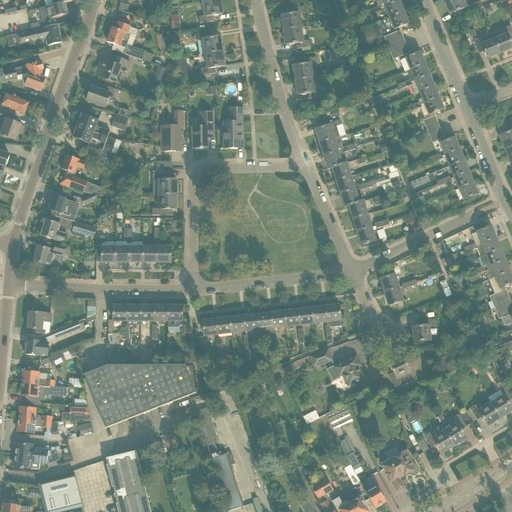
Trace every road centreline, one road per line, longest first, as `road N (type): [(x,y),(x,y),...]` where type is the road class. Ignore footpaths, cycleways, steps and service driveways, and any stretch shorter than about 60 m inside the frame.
road 1 (unclassified): [(15,235),(90,0)]
road 2 (residential): [(192,289),(194,173),(303,167)]
road 3 (residential): [(9,286),(192,289)]
road 4 (residential): [(303,167),(256,0)]
road 5 (residential): [(192,289),(354,270)]
road 6 (residential): [(354,270),(475,214)]
